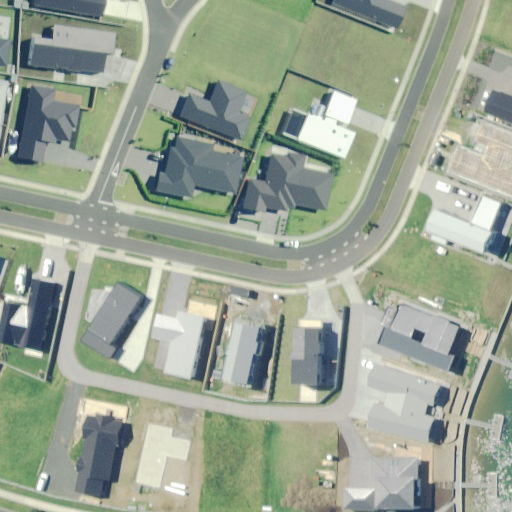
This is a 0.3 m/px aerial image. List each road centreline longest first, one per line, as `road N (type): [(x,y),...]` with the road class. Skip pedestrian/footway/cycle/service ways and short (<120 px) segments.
road 1 (residential): [(93,224),(63,370),(242,410),(340,411),(356,303),(331,256)]
road 2 (residential): [(460,0),(383,198),(357,239),(331,256)]
road 3 (residential): [(331,256),(278,264),(93,224)]
road 4 (residential): [(93,224),(159,30)]
